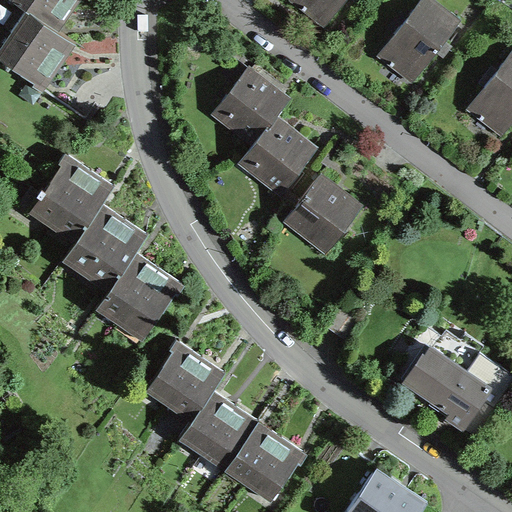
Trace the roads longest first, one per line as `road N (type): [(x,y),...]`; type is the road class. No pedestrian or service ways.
road 1 (residential): [(476,493),(284,354),(201,259),(150,149),(130,40),(137,0)]
road 2 (residential): [(231,0),(511,217)]
